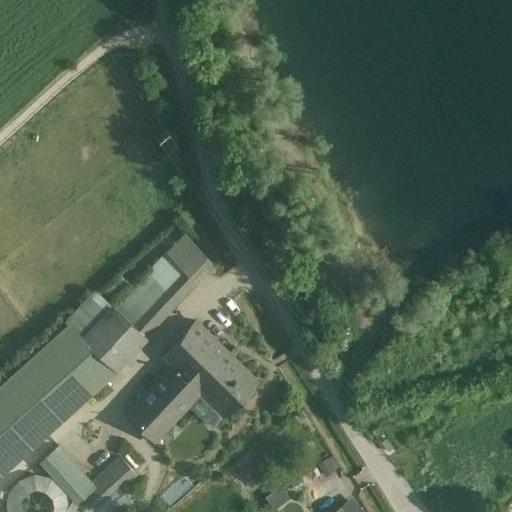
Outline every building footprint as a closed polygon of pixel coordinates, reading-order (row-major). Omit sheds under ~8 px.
[(171,253),(192,279),(203,268),(208,273),(214,266),(190,237),(171,253)] [(192,279),(171,253),(145,275),(143,276),(114,307),(114,306),(82,340),(115,370),(195,283),(192,279)] [(162,357),(171,366),(126,415),(154,441),(199,393),(223,416),(257,382),(195,321),(162,357)] [(67,326),(0,386),(0,474),(111,375),(67,326)] [(39,463),(72,500),(91,483),(57,446),(39,463)] [(335,454),(322,462),(329,474),(342,466),(335,454)] [(91,483),(72,500),(83,511),(92,511),(135,473),(120,457),(91,483)] [(30,477),(19,481),(11,489),(7,500),(7,511),(64,511),(66,506),(64,496),(59,486),(51,480),(41,476),(30,477)] [(360,511),(351,501),(342,509),(345,511),(360,511)]
